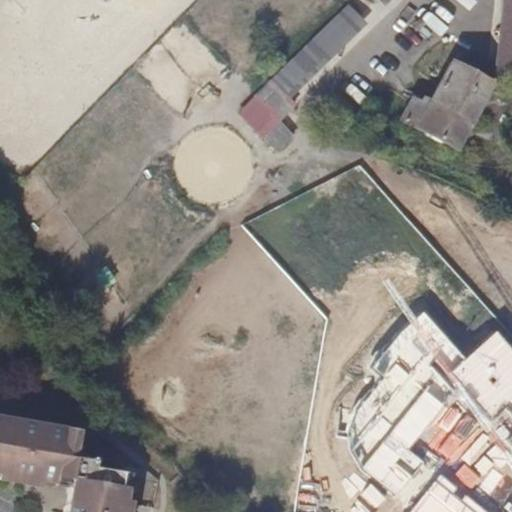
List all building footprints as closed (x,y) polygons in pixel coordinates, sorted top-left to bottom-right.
[(511,0),(507,0),(499,79),(511,79),(511,0)] [(289,94),(364,20),(350,7),(275,81),(289,94)] [(454,152),(488,83),(447,63),(426,105),(412,97),(399,123),(454,152)] [(108,511),(110,503),(122,505),(125,490),(118,489),(120,475),(91,470),(92,463),(71,460),(76,433),(48,428),(45,441),(32,439),(35,426),(0,419),(0,477),(26,482),(28,470),(40,472),(38,484),(38,486),(67,491),(66,496),(78,497),(76,510),(64,508),(62,511),(108,511)] [(45,441),(48,428),(35,426),(32,439),(45,441)] [(40,472),(28,470),(26,482),(38,484),(40,472)] [(78,497),(66,496),(64,508),(76,510),(78,497)] [(120,511),(122,505),(110,503),(108,511),(120,511)]
